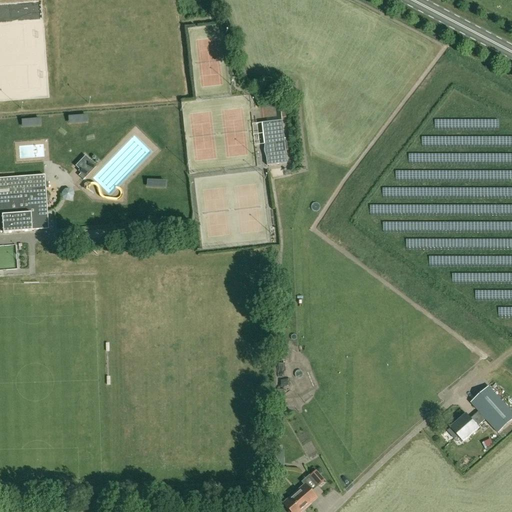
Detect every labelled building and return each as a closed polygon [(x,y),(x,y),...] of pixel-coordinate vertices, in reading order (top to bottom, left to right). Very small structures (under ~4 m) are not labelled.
[(269,118),(282,118),(281,109),(269,110),(269,118)] [(282,121),(262,123),(264,145),(267,144),(268,151),(267,151),(267,158),(266,158),(267,165),(287,163),(282,121)] [(89,159),(78,171),(85,178),(96,166),(89,159)] [(32,231),(49,230),(45,175),(0,178),(0,233),(3,233),(3,234),(32,232),(32,231)] [(69,201),(75,199),(73,191),(66,194),(69,201)] [(467,400),(478,412),(485,419),(493,428),(510,412),(484,382),(466,398),(467,400)] [(477,427),(485,419),(478,412),(470,419),(466,415),(451,429),(463,442),(478,428),(477,427)] [(511,412),(499,424),(507,433),(511,428),(511,412)] [(309,476),(318,486),(324,481),(315,471),(309,476)] [(289,511),(300,511),(316,498),(304,485),(283,504),(289,511)]
